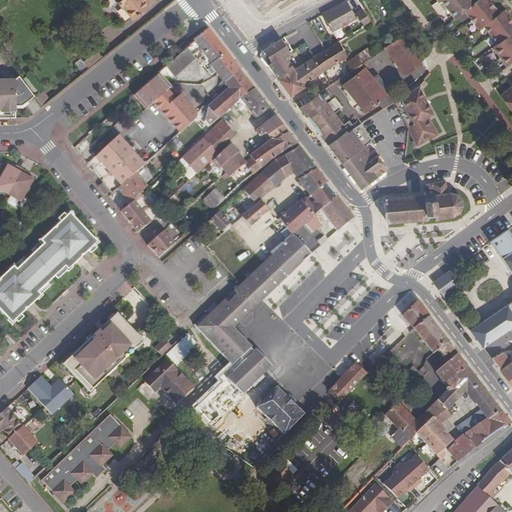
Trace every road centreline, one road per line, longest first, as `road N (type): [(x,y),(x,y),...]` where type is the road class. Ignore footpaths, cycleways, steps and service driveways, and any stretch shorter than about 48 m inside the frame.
road 1 (residential): [(0,390),(125,271),(130,257),(32,128)]
road 2 (residential): [(360,203),(402,173),(461,166),(487,184),(494,207),(405,282)]
road 3 (residential): [(405,282),(330,356),(292,320),(368,239)]
road 4 (residential): [(32,128),(193,0)]
road 5 (tertiary): [(243,54),(360,203)]
road 6 (tertiary): [(511,410),(429,303)]
